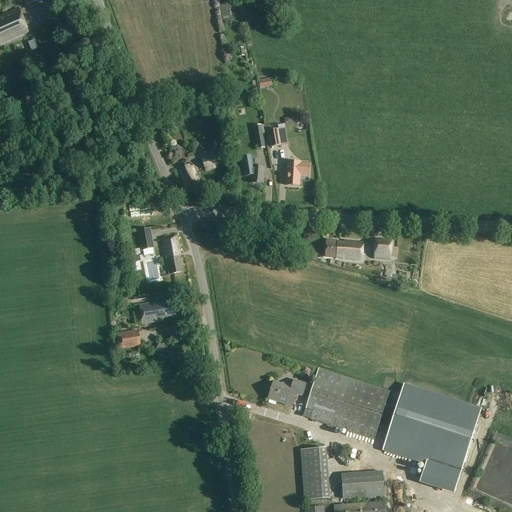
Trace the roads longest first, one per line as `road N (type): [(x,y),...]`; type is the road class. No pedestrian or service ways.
road 1 (unclassified): [(511,229),(180,210)]
road 2 (unclassified): [(235,511),(198,263),(180,210)]
road 3 (unclassified): [(180,210),(97,0)]
